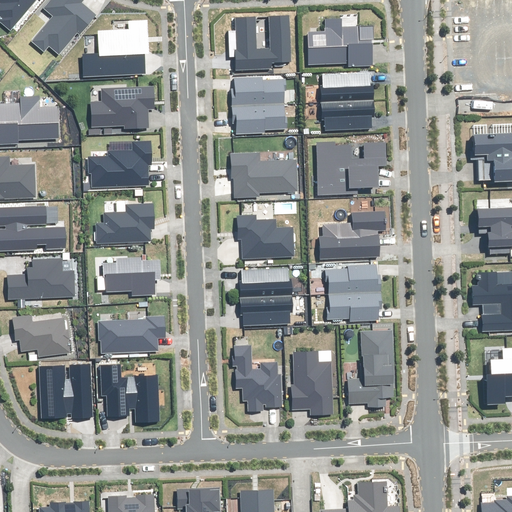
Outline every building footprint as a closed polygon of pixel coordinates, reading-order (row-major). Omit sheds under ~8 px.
[(0,0),(0,2),(0,3),(0,15),(2,17),(0,19),(0,21),(10,30),(36,0),(0,0)] [(54,16),(32,42),(44,52),(49,46),(58,53),(77,32),(79,34),(95,15),(81,3),(83,0),(52,0),(45,9),(54,16)] [(234,19),(236,70),(271,68),(271,62),(291,61),(289,16),(269,17),(271,49),(256,50),(255,18),(234,19)] [(307,33),(309,65),(349,63),(349,66),(372,65),(371,26),(341,28),(341,18),(326,19),(326,32),(307,33)] [(149,54),(147,21),(129,22),(129,30),(99,31),(100,53),(83,54),(84,76),(144,74),(143,54),(149,54)] [(321,103),(374,100),(372,72),(323,74),(323,86),(320,86),(321,103)] [(232,106),(284,103),(283,80),(262,81),(262,77),(235,79),(236,89),(231,89),(232,106)] [(91,103),(92,127),(126,126),(126,128),(148,127),(147,109),(154,109),(153,87),(102,89),(102,103),(91,103)] [(0,104),(0,143),(19,143),(19,140),(59,138),(57,106),(39,107),(39,97),(20,98),(21,104),(0,104)] [(374,100),(321,103),(322,120),(325,120),(325,131),(372,129),(371,116),(374,116),(374,100)] [(284,103),(232,106),(233,124),(237,123),(238,133),(265,132),(265,129),(285,128),(284,103)] [(511,133),(474,135),(475,147),(471,148),(471,160),(476,160),(477,180),(494,179),(495,181),(511,180),(511,133)] [(92,173),(93,187),(148,185),(147,164),(151,164),(150,141),(107,143),(108,157),(88,158),(89,173),(92,173)] [(351,142),(316,144),(318,196),(358,194),(358,188),(379,187),(378,166),(386,165),(385,142),(365,143),(365,158),(352,159),(351,142)] [(0,198),(37,197),(35,164),(9,166),(9,157),(0,156),(0,198)] [(97,223),(98,243),(150,241),(150,228),(154,227),(153,204),(126,205),(126,212),(104,213),(104,223),(97,223)] [(57,205),(0,208),(0,224),(5,224),(6,230),(0,230),(0,250),(65,247),(64,227),(27,229),(27,224),(58,222),(57,205)] [(511,207),(478,209),(479,233),(489,233),(491,254),(509,253),(509,245),(511,245),(511,207)] [(320,237),(321,259),(379,256),(377,231),(384,231),(383,212),(352,214),(352,223),(324,225),(325,237),(320,237)] [(255,215),(238,216),(239,239),(242,239),(243,258),(294,256),(292,227),(276,228),(276,220),(256,221),(255,215)] [(117,262),(103,263),(104,291),(133,290),(133,295),(155,294),(155,279),(160,278),(160,260),(141,261),(140,258),(117,259),(117,262)] [(7,276),(9,299),(74,296),(73,271),(63,272),(62,259),(33,260),(33,268),(26,269),(27,275),(7,276)] [(328,281),(329,294),(380,292),(380,275),(377,275),(376,265),(349,266),(349,269),(326,270),(327,281),(328,281)] [(241,298),(292,296),(292,280),(288,280),(288,267),(242,270),(243,281),(240,281),(241,298)] [(479,287),(473,287),(474,304),(501,303),(502,313),(482,314),(483,331),(511,329),(511,271),(478,274),(479,287)] [(381,308),(380,292),(329,294),(329,307),(327,307),(328,320),(351,318),(351,321),(379,320),(378,309),(381,308)] [(292,296),(241,298),(242,315),(244,314),(245,325),(290,323),(289,313),(293,313),(292,296)] [(32,316),(13,318),(16,340),(20,339),(22,351),(39,349),(39,356),(68,352),(67,339),(69,339),(68,330),(65,330),(64,319),(32,322),(32,316)] [(101,340),(102,353),(157,351),(157,338),(165,338),(164,317),(146,317),(146,320),(98,322),(99,340),(101,340)] [(349,379),(351,404),(369,403),(369,407),(386,406),(385,397),(395,397),(391,331),(360,332),(362,378),(349,379)] [(251,345),(234,346),(235,357),(233,357),(233,366),(235,366),(237,388),(243,388),(243,401),(248,401),(248,411),(264,410),(263,407),(281,406),(280,375),(278,375),(277,362),(261,363),(261,369),(252,370),(251,345)] [(511,348),(503,349),(504,360),(491,360),(492,375),(486,375),(488,405),(505,404),(505,395),(511,394),(511,348)] [(318,351),(294,352),(296,385),(292,385),(294,409),(311,408),(311,415),(333,414),(330,362),(318,363),(318,351)] [(64,365),(39,366),(42,419),(93,417),(90,364),(70,365),(71,381),(65,381),(64,365)] [(120,365),(101,366),(102,395),(107,395),(108,416),(136,415),(136,422),(159,421),(157,375),(121,377),(120,365)] [(322,509),(321,511),(398,511),(398,505),(388,506),(387,484),(359,484),(359,495),(354,496),(354,500),(347,500),(347,509),(322,509)] [(220,511),(219,487),(177,489),(178,510),(187,509),(187,511),(220,511)] [(273,511),(273,490),(241,491),(241,511),(273,511)] [(153,511),(153,495),(136,496),(136,498),(126,498),(126,496),(109,497),(109,511),(153,511)] [(480,504),(480,511),(511,511),(511,496),(507,497),(507,500),(496,500),(496,503),(480,504)] [(51,507),(40,507),(39,511),(89,511),(89,502),(51,503),(51,507)]
